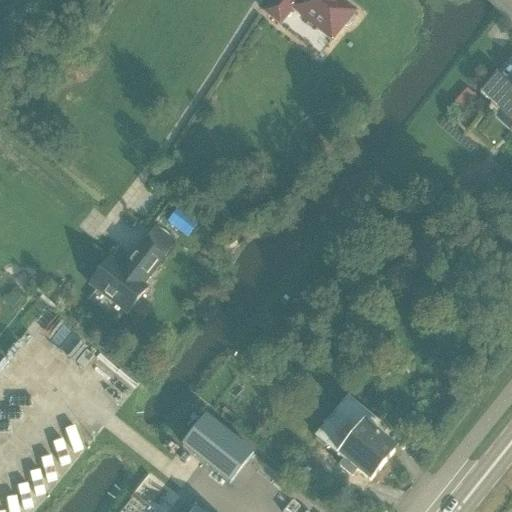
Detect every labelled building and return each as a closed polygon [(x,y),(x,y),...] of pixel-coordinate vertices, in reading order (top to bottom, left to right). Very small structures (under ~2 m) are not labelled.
[(354,15),(356,12),(341,0),(274,0),(264,13),(280,26),(293,10),(332,42),(346,26),(350,26),(355,25),(356,20),(354,15)] [(511,85),(497,74),(480,94),(511,119),(511,85)] [(464,111),(477,96),(466,88),(454,103),(464,111)] [(327,104),(316,105),(317,115),(329,114),(327,104)] [(199,224),(180,209),(170,222),(189,237),(199,224)] [(88,286),(128,317),(150,288),(146,285),(166,258),(143,241),(124,267),(111,257),(88,286)] [(126,406),(137,394),(121,381),(111,393),(126,406)] [(395,452),(364,426),(349,414),(326,445),(340,456),(345,460),(340,466),(352,476),(357,470),(371,482),(395,452)] [(231,484),(255,455),(207,416),(183,445),(231,484)] [(68,446),(75,470),(85,467),(78,443),(68,446)] [(32,497),(31,511),(41,511),(42,497),(32,497)]
